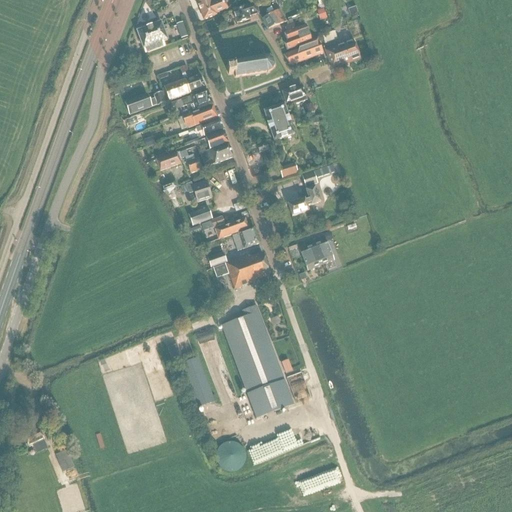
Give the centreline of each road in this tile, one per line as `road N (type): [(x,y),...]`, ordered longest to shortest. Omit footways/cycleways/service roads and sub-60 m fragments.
road 1 (unclassified): [(0,366),(92,125),(100,74),(129,0)]
road 2 (primary): [(0,314),(112,0)]
road 3 (residential): [(278,277),(182,0)]
road 4 (unclassified): [(97,0),(0,271)]
